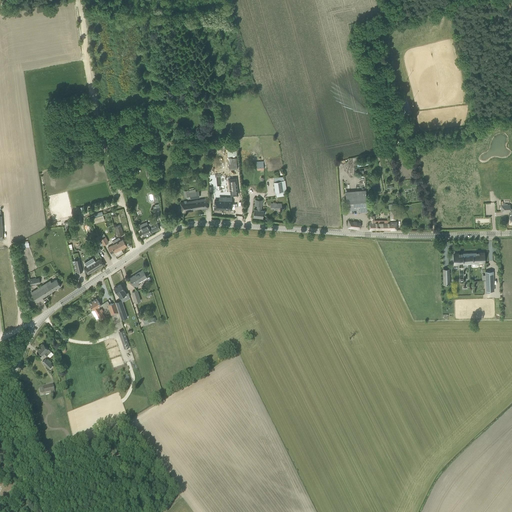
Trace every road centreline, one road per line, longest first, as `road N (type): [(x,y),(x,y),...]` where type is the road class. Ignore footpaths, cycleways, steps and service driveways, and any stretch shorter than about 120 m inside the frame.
road 1 (unclassified): [(0,406),(45,315),(185,225),(511,233)]
road 2 (track): [(80,0),(99,127),(139,250)]
